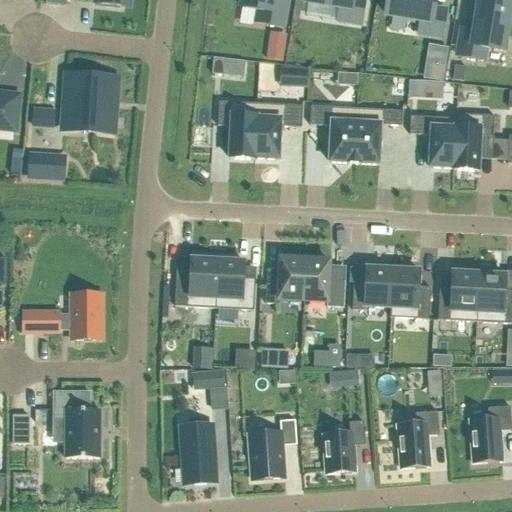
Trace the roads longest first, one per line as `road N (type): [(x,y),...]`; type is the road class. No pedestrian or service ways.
road 1 (residential): [(511,228),(143,209)]
road 2 (residential): [(511,486),(186,511)]
road 3 (residential): [(143,209),(136,373)]
road 4 (residential): [(160,54),(143,209)]
road 5 (residential): [(136,373),(136,511)]
road 6 (residential): [(136,373),(8,372)]
road 7 (residential): [(160,54),(35,40)]
